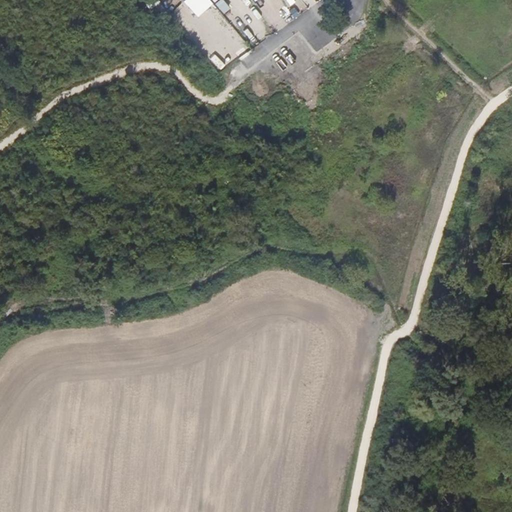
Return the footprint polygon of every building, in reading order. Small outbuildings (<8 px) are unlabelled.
[(209,0),(183,0),(198,17),(213,4),(209,0)] [(429,137),(442,119),(433,113),(421,131),(429,137)] [(451,120),(430,142),(442,154),(464,131),(451,120)] [(400,166),(394,172),(400,179),(406,174),(400,166)] [(511,188),(491,166),(480,176),(506,205),(511,199),(511,188)] [(385,191),(394,178),(382,169),(372,182),(385,191)]
